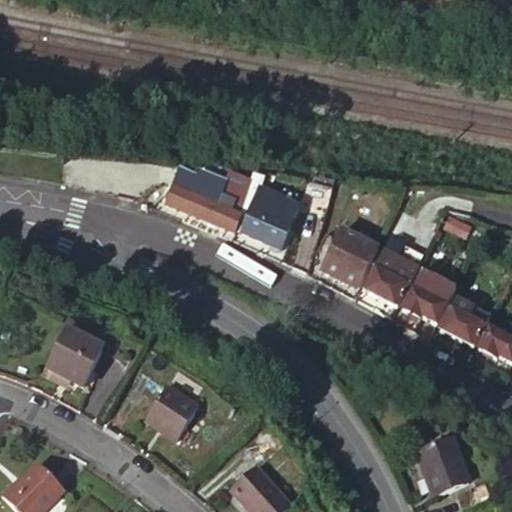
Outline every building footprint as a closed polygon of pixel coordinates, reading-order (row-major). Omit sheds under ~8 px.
[(205,179),(188,217),(235,237),(241,219),(216,208),(225,186),(205,179)] [(266,185),(255,181),(241,219),(249,222),(261,195),(266,185)] [(261,195),(249,222),(243,237),(280,253),(299,211),(261,195)] [(359,293),(379,254),(342,234),(322,273),(359,293)] [(437,236),(434,242),(439,245),(442,238),(437,236)] [(364,295),(397,312),(408,292),(417,273),(424,260),(392,243),(385,256),(375,275),(364,295)] [(437,330),(456,293),(423,276),(402,314),(420,325),(422,322),(437,330)] [(475,351),(491,321),(457,304),(451,316),(441,334),(475,351)] [(52,366),(66,374),(74,378),(71,385),(85,392),(110,349),(74,328),(52,366)] [(511,368),(511,344),(489,334),(478,354),(496,364),(497,361),(511,368)] [(74,378),(66,374),(62,380),(71,385),(74,378)] [(199,413),(169,391),(145,423),(175,446),(199,413)] [(453,443),(416,457),(433,502),(470,488),(453,443)] [(43,469),(27,484),(19,491),(16,487),(3,500),(14,511),(45,511),(64,493),(43,469)] [(288,511),(291,509),(253,470),(230,494),(247,511),(288,511)] [(19,491),(27,484),(23,480),(16,487),(19,491)]
